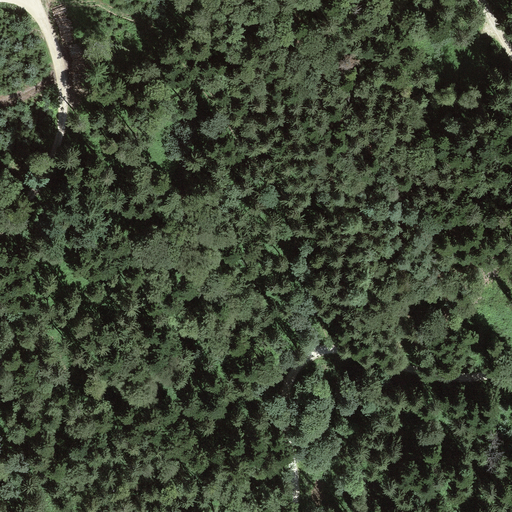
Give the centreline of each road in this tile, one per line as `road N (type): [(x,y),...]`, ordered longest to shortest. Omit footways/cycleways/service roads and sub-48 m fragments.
road 1 (track): [(292,511),(297,482),(279,412),(282,381),(298,360),(354,350),(438,378),(511,367)]
road 2 (track): [(37,0),(59,71),(56,145),(43,180),(0,236)]
